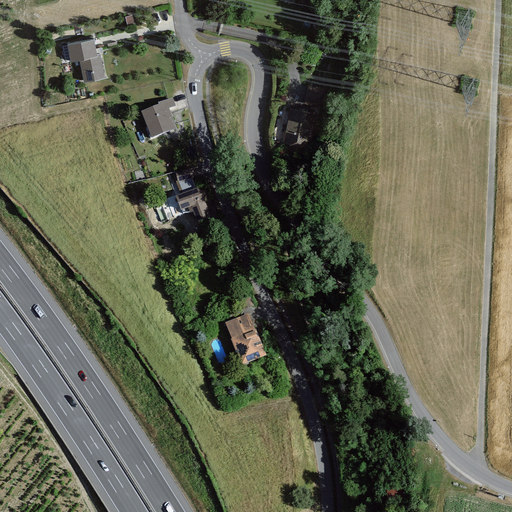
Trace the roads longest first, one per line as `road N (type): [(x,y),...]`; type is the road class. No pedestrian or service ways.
road 1 (unclassified): [(511,487),(479,472),(432,426),(371,314),(272,184),(254,135),(257,59),(234,48),(205,58)]
road 2 (unclassified): [(205,58),(194,85),(202,126),(312,413),(327,511)]
road 3 (track): [(479,472),(497,0)]
road 4 (motorway): [(170,511),(0,260)]
road 5 (motorway): [(0,312),(133,511)]
